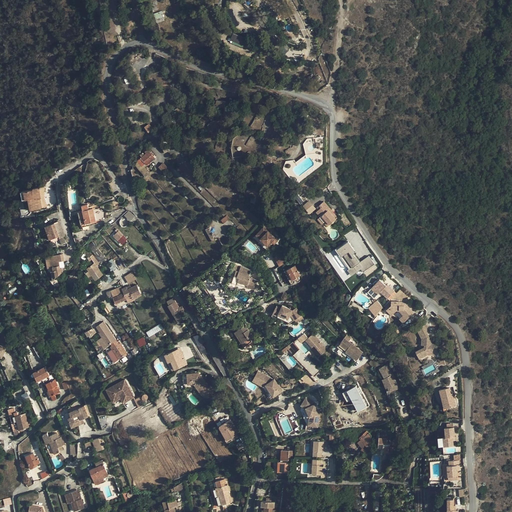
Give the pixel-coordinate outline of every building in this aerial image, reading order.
[(154,14),(157,22),(164,19),(161,11),(154,14)] [(246,46),(249,39),(232,33),(230,41),(246,46)] [(144,127),(148,133),(153,129),(149,123),(144,127)] [(156,154),(146,158),(148,164),(158,160),(156,154)] [(158,167),(161,171),(167,167),(163,163),(158,167)] [(24,191),(26,199),(28,199),(31,198),(33,210),(41,209),(41,208),(47,207),(46,197),(44,198),(44,194),(45,193),(45,186),(33,188),(34,189),(24,191)] [(300,205),(303,202),(298,194),(295,197),(300,205)] [(302,206),(309,214),(316,209),(309,200),(302,206)] [(325,219),(328,224),(336,217),(323,201),(316,207),(318,209),(315,211),(319,216),(318,217),(322,221),(325,219)] [(81,223),(95,220),(93,208),(89,209),(88,204),(82,205),(83,211),(79,212),(81,223)] [(130,221),(135,216),(128,210),(124,216),(130,221)] [(227,215),(221,220),(223,223),(229,219),(227,215)] [(325,227),(328,224),(325,219),(322,221),(318,217),(317,218),(325,227)] [(55,223),(46,226),(50,240),(59,236),(64,235),(59,220),(55,222),(55,223)] [(263,227),(256,235),(268,245),(271,241),(274,244),(277,240),(263,227)] [(212,241),(215,239),(208,228),(205,230),(212,241)] [(347,241),(335,249),(349,269),(348,270),(352,275),(353,274),(361,269),(363,272),(374,264),(369,256),(359,263),(353,254),(355,252),(347,241)] [(63,253),(48,256),(50,267),(51,271),(55,271),(56,277),(63,270),(63,267),(61,267),(59,261),(64,260),(63,253)] [(86,268),(91,275),(95,280),(103,275),(96,266),(100,263),(94,254),(90,257),(94,263),(86,268)] [(275,257),(280,267),(285,264),(279,255),(275,257)] [(106,264),(112,271),(118,266),(111,259),(106,264)] [(235,274),(233,281),(238,283),(239,280),(248,283),(247,286),(255,288),(259,279),(249,276),(252,268),(241,265),(239,270),(232,267),(231,272),(235,274)] [(292,280),(300,276),(295,266),(287,270),(292,280)] [(128,283),(136,279),(133,272),(124,276),(128,283)] [(386,283),(381,276),(371,285),(377,291),(380,288),(387,295),(395,289),(388,281),(386,283)] [(137,285),(131,287),(128,289),(127,287),(122,289),(121,287),(111,290),(116,303),(126,298),(127,301),(141,295),(137,285)] [(224,314),(234,308),(226,295),(223,296),(216,300),(224,314)] [(175,314),(179,321),(185,318),(182,312),(184,311),(181,306),(179,307),(177,308),(174,302),(175,301),(173,297),(167,301),(169,305),(168,306),(173,315),(175,314)] [(401,300),(391,299),(391,303),(386,307),(391,313),(394,310),(402,321),(413,311),(405,302),(404,303),(401,300)] [(377,300),(368,308),(374,316),(384,308),(377,300)] [(272,310),(277,313),(278,311),(286,316),(289,321),(293,319),(300,315),(296,307),(292,309),(283,304),(282,306),(277,303),(272,310)] [(278,311),(277,313),(277,314),(289,321),(286,316),(278,311)] [(437,354),(438,343),(432,343),(428,343),(429,339),(429,337),(426,333),(428,330),(422,323),(414,330),(422,339),(421,345),(424,345),(424,347),(416,352),(419,359),(429,354),(437,354)] [(110,343),(116,339),(107,327),(104,329),(100,324),(96,326),(100,332),(99,333),(102,337),(107,345),(110,343)] [(146,332),(149,337),(163,329),(161,324),(146,332)] [(234,332),(237,336),(238,336),(243,342),(245,341),(247,344),(252,341),(249,337),(252,335),(245,325),(234,332)] [(94,328),(85,333),(88,338),(96,333),(94,328)] [(310,334),(302,340),(309,348),(313,353),(317,353),(319,355),(324,351),(322,348),(325,346),(313,331),(310,334)] [(200,334),(194,336),(198,346),(203,344),(200,334)] [(238,336),(237,336),(244,346),(247,344),(245,341),(243,342),(238,336)] [(139,347),(146,344),(143,337),(136,341),(139,347)] [(345,337),(337,345),(354,361),(362,353),(345,337)] [(117,342),(116,340),(110,344),(111,346),(110,346),(113,350),(118,359),(127,353),(119,341),(117,342)] [(174,348),(168,350),(175,367),(187,361),(182,350),(181,350),(179,347),(174,349),(174,348)] [(309,348),(307,349),(315,358),(319,355),(317,353),(313,353),(309,348)] [(296,349),(290,355),(310,377),(316,371),(296,349)] [(175,367),(168,350),(165,352),(172,368),(175,367)] [(50,376),(45,366),(34,371),(38,381),(43,379),(45,384),(46,383),(49,389),(48,390),(53,400),(57,398),(55,394),(60,392),(57,385),(58,385),(55,379),(52,381),(49,376),(50,376)] [(377,371),(382,379),(384,378),(388,387),(387,387),(388,391),(396,389),(395,383),(390,374),(385,366),(377,371)] [(198,372),(187,374),(188,383),(194,383),(199,383),(201,385),(197,387),(202,394),(203,396),(204,397),(210,399),(214,390),(212,388),(210,387),(209,386),(208,385),(206,383),(198,372)] [(265,389),(273,400),(276,398),(268,387),(259,382),(263,375),(260,373),(254,383),(265,389)] [(263,375),(259,382),(268,387),(276,398),(284,392),(276,381),(275,382),(263,375)] [(384,378),(382,379),(380,380),(384,389),(387,387),(388,387),(384,378)] [(125,379),(107,388),(110,394),(112,394),(115,400),(121,397),(124,402),(135,396),(132,391),(128,392),(126,389),(130,387),(125,379)] [(357,412),(367,407),(355,386),(342,393),(347,403),(351,401),(357,412)] [(440,390),(443,401),(446,401),(447,407),(456,405),(454,397),(452,397),(451,393),(449,387),(440,390)] [(141,397),(134,400),(137,406),(144,403),(141,397)] [(310,416),(309,424),(318,426),(320,414),(314,401),(308,398),(307,400),(305,399),(301,405),(306,408),(310,416)] [(301,405),(301,410),(307,424),(309,424),(310,416),(306,408),(301,405)] [(70,423),(83,419),(88,417),(84,407),(70,411),(72,416),(68,418),(70,423)] [(10,417),(13,430),(18,429),(28,426),(25,414),(10,417)] [(84,423),(83,419),(70,423),(72,427),(84,423)] [(238,433),(230,420),(219,426),(226,439),(238,433)] [(455,436),(454,426),(444,427),(445,436),(441,437),(441,446),(453,445),(453,436),(455,436)] [(371,446),(371,435),(369,433),(361,440),(368,447),(371,446)] [(56,457),(61,455),(59,451),(63,449),(65,448),(63,441),(60,441),(58,437),(50,440),(49,436),(44,438),(47,446),(51,445),(56,457)] [(383,451),(388,452),(388,446),(390,446),(390,444),(387,443),(387,437),(379,436),(378,449),(383,449),(383,451)] [(96,439),(98,447),(104,445),(101,437),(96,439)] [(87,452),(95,450),(92,441),(84,444),(87,452)] [(31,469),(35,467),(35,465),(37,465),(40,463),(37,456),(35,457),(34,453),(26,456),(31,469)] [(312,460),(312,476),(322,475),(322,467),(328,467),(328,459),(312,460)] [(457,475),(457,470),(457,464),(459,464),(458,459),(449,460),(449,465),(444,466),(445,476),(457,475)] [(108,475),(104,464),(90,470),(96,483),(104,479),(103,477),(108,475)] [(49,476),(48,471),(40,474),(42,479),(49,476)] [(215,481),(220,498),(224,497),(226,503),(232,502),(227,485),(226,485),(224,479),(215,481)] [(383,511),(383,489),(373,489),(373,511),(383,511)] [(425,511),(425,490),(415,489),(416,511),(425,511)] [(75,492),(67,494),(70,503),(72,511),(82,509),(78,494),(76,494),(75,492)] [(407,511),(406,492),(392,493),(392,511),(407,511)] [(457,511),(458,509),(455,509),(455,504),(454,504),(453,499),(447,498),(447,508),(446,511),(457,511)] [(175,511),(174,506),(177,506),(175,499),(163,502),(165,511),(175,511)] [(271,511),(272,507),(273,508),(274,502),(262,501),(261,506),(264,506),(264,510),(263,511),(271,511)]
